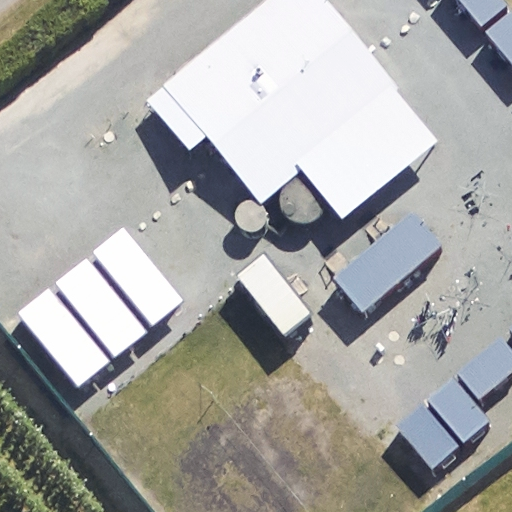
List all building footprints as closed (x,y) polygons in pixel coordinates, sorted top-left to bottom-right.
[(200,136),(254,203),(264,195),(294,232),(325,207),(336,219),(429,144),(313,0),(267,0),(143,100),(183,150),(200,136)] [(504,0),(449,0),(475,31),(508,5),(504,0)] [(511,9),(508,5),(475,31),(511,75),(511,9)] [(111,179),(74,209),(136,284),(173,253),(111,179)] [(428,253),(396,214),(325,274),(357,312),(428,253)] [(511,319),(496,332),(511,351),(511,319)] [(511,365),(511,351),(496,332),(449,370),(472,398),(511,365)] [(483,423),(444,375),(387,420),(426,468),(483,423)]
